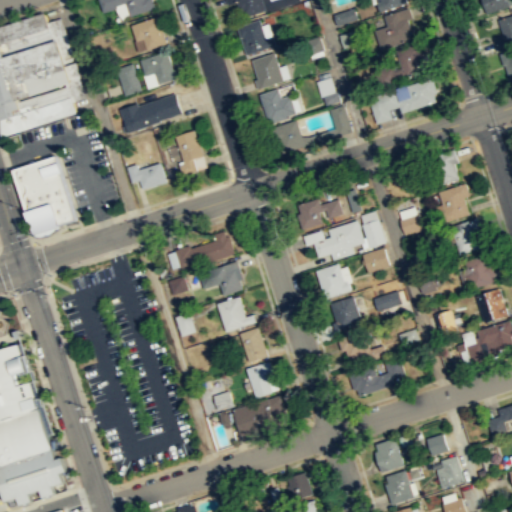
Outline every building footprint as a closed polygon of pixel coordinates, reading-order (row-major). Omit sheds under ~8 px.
[(156,7),(153,0),(98,0),(102,12),(118,7),(117,5),(126,2),(130,15),(156,7)] [(261,0),(264,9),(241,17),(235,0),(261,0)] [(300,1),(299,0),(261,0),(264,9),(265,12),(270,11),(300,1)] [(407,2),(406,0),(370,0),(372,4),(377,2),(380,11),(407,2)] [(511,0),(511,4),(509,5),(486,13),(482,0),(511,0)] [(409,6),(411,14),(412,17),(407,19),(411,31),(408,32),(410,39),(380,49),(373,29),(386,25),(383,15),(409,6)] [(336,25),(357,18),(353,7),(332,14),(336,25)] [(74,109),(5,133),(0,117),(0,22),(42,9),(45,19),(58,15),(84,96),(71,100),(74,109)] [(511,14),(511,42),(497,47),(494,37),(503,34),(498,19),(511,14)] [(167,43),(158,15),(131,24),(136,40),(144,38),(147,49),(167,43)] [(275,45),(245,54),(236,26),(259,18),(265,37),(272,36),(275,45)] [(343,47),(339,34),(357,28),(362,41),(343,47)] [(415,45),(421,63),(415,65),(418,72),(400,78),(393,53),(415,45)] [(511,75),(508,77),(504,64),(503,64),(499,53),(511,48),(511,75)] [(177,77),(175,68),(172,68),(167,51),(139,59),(144,75),(154,72),(157,83),(177,77)] [(283,80),(278,65),(273,52),(272,52),(250,59),(259,87),(283,80)] [(140,89),(123,95),(114,68),(131,62),(140,89)] [(335,91),(330,76),(315,81),(321,96),(322,95),(335,91)] [(437,92),(432,77),(367,97),(376,123),(392,118),(388,109),(399,106),(401,112),(436,101),(433,93),(437,92)] [(296,112),(290,94),(281,97),(278,87),(258,93),(267,123),(286,118),(285,115),(296,112)] [(339,100),(337,91),(335,91),(322,95),(325,104),(339,100)] [(176,92),(138,104),(137,102),(119,108),(124,124),(122,125),(124,132),(161,121),(160,119),(182,112),(176,92)] [(352,130),(343,103),(328,108),(337,135),(352,130)] [(304,145),(295,119),(273,126),(281,153),(283,152),(304,145)] [(195,129),(176,136),(185,163),(180,165),(183,175),(198,169),(194,158),(203,155),(195,129)] [(458,178),(453,163),(458,162),(453,149),(433,155),(442,184),(458,178)] [(34,234),(78,220),(57,155),(13,169),(34,234)] [(167,180),(161,161),(139,169),(137,163),(127,166),(132,182),(140,179),(143,188),(167,180)] [(469,214),(464,197),(469,195),(465,182),(463,183),(438,191),(444,211),(441,212),(443,221),(469,214)] [(361,207),(352,210),(345,189),(354,186),(361,207)] [(342,213),(337,198),(319,204),(317,198),(296,204),(300,213),(296,214),(301,229),(322,222),(318,211),(325,209),(327,218),(342,213)] [(385,242),(378,218),(377,219),(374,210),(359,214),(362,223),(361,224),(369,247),(385,242)] [(418,212),(423,228),(404,235),(399,218),(418,212)] [(364,240),(356,217),(327,227),(330,234),(324,236),(313,240),(317,255),(330,251),(333,258),(353,251),(351,244),(364,240)] [(479,227),(476,217),(450,226),(459,254),(481,246),(475,228),(479,227)] [(324,236),(321,227),(302,233),(306,243),(313,240),(324,236)] [(235,253),(230,235),(191,247),(190,244),(176,249),(181,267),(201,260),(207,261),(235,253)] [(383,246),(390,265),(367,272),(365,263),(361,264),(361,261),(360,259),(363,258),(362,253),(383,246)] [(412,272),(437,264),(433,252),(420,256),(419,253),(408,256),(412,272)] [(491,282),(489,274),(494,273),(488,254),(467,260),(470,267),(466,269),(474,288),(491,282)] [(350,290),(347,280),(344,281),(338,262),(315,269),(325,298),(350,290)] [(243,288),(241,279),(239,280),(236,269),(226,272),(224,264),(199,273),(204,288),(220,283),(224,295),(243,288)] [(443,284),(434,287),(436,289),(422,294),(416,276),(429,272),(431,276),(439,273),(443,284)] [(188,288),(184,275),(168,280),(173,294),(188,288)] [(507,314),(499,287),(475,294),(484,321),(507,314)] [(402,301),(397,288),(373,296),(377,309),(402,301)] [(226,331),(256,321),(254,314),(246,316),(240,295),(217,303),(226,331)] [(352,296),(361,323),(335,331),(326,303),(352,296)] [(450,308),(457,331),(440,336),(433,313),(450,308)] [(196,331),(190,311),(175,316),(182,335),(196,331)] [(511,343),(511,337),(511,334),(511,333),(511,327),(509,319),(476,329),(480,341),(480,343),(486,341),(489,352),(511,343)] [(259,326),(268,355),(249,360),(241,332),(259,326)] [(415,327),(419,339),(401,344),(399,333),(415,327)] [(384,344),(386,353),(364,360),(361,353),(347,357),(344,349),(341,350),(337,337),(358,330),(362,342),(368,341),(370,348),(384,344)] [(0,490),(3,499),(15,495),(17,502),(30,499),(27,491),(38,488),(40,495),(53,491),(51,483),(62,480),(59,470),(65,467),(60,454),(54,456),(29,379),(15,382),(12,371),(24,367),(16,341),(0,346),(0,490)] [(465,345),(470,361),(484,357),(480,343),(480,341),(465,345)] [(405,373),(398,354),(383,358),(387,371),(389,371),(392,377),(405,373)] [(271,392),(254,397),(245,367),(268,360),(271,369),(270,369),(271,372),(268,373),(272,383),(268,384),(271,392)] [(394,384),(392,377),(389,371),(387,371),(376,375),(373,365),(352,371),(358,394),(394,384)] [(235,404),(230,389),(213,395),(218,410),(235,404)] [(231,408),(242,440),(263,434),(262,431),(289,423),(279,394),(231,408)] [(511,403),(500,407),(497,409),(499,415),(486,419),(491,435),(506,429),(503,420),(511,417),(511,403)] [(400,446),(413,442),(410,432),(397,436),(400,446)] [(448,449),(442,432),(422,438),(428,455),(448,449)] [(403,463),(395,437),(375,443),(377,450),(374,451),(381,471),(403,463)] [(464,480),(456,454),(440,459),(442,465),(435,468),(441,487),(464,480)] [(413,496),(405,469),(385,475),(386,479),(384,484),(390,504),(413,496)] [(304,471),(312,493),(293,499),(285,477),(304,471)] [(277,486),(268,489),(272,503),(281,499),(277,486)] [(466,511),(460,495),(441,501),(444,511),(466,511)] [(317,511),(313,499),(296,505),(297,511),(317,511)]
